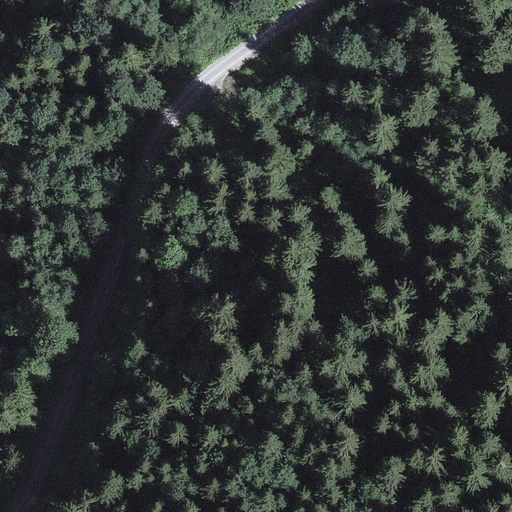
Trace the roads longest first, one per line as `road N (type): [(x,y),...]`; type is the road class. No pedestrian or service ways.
road 1 (track): [(319,0),(227,62),(162,127),(43,470),(19,511)]
road 2 (track): [(511,92),(434,89),(313,68),(199,86)]
